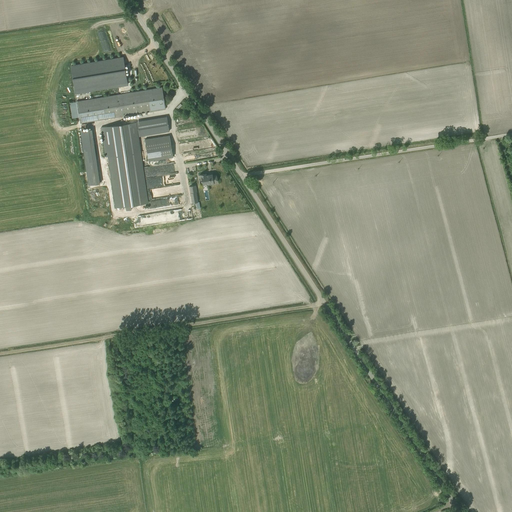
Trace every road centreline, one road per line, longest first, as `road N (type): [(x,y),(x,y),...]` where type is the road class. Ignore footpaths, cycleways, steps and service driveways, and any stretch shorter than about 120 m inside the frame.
road 1 (unclassified): [(243,177),(459,511)]
road 2 (track): [(0,353),(324,302)]
road 3 (unclassified): [(243,177),(511,133)]
road 4 (unclassified): [(127,0),(243,177)]
